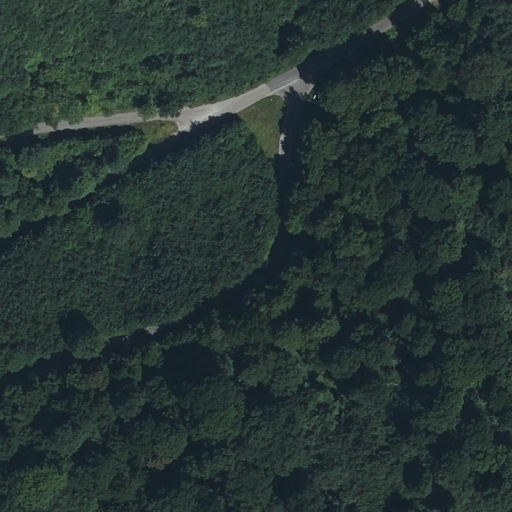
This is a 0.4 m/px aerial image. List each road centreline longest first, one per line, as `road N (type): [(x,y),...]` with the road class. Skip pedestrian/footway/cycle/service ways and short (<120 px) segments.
road 1 (tertiary): [(0,392),(128,359),(277,278),(291,232),(288,114),(295,79)]
road 2 (tertiary): [(0,227),(195,120)]
road 3 (tertiary): [(195,120),(0,129)]
road 4 (tertiary): [(295,79),(425,0)]
